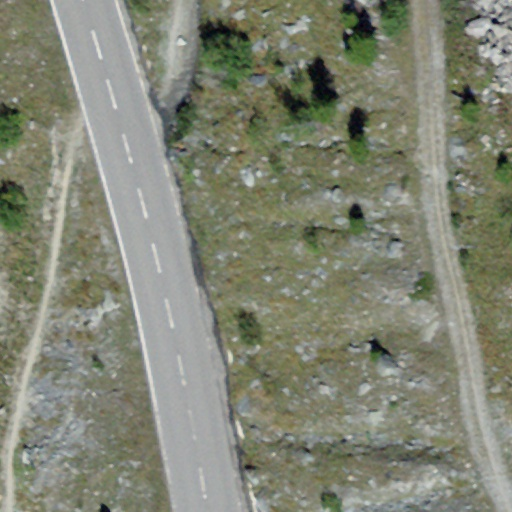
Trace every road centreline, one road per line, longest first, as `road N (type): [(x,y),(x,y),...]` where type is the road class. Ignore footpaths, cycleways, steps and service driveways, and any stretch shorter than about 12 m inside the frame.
road 1 (tertiary): [(81,0),(156,259),(206,511)]
road 2 (track): [(509,511),(489,459),(442,239),(423,0)]
road 3 (track): [(183,0),(176,78),(163,118),(121,127)]
